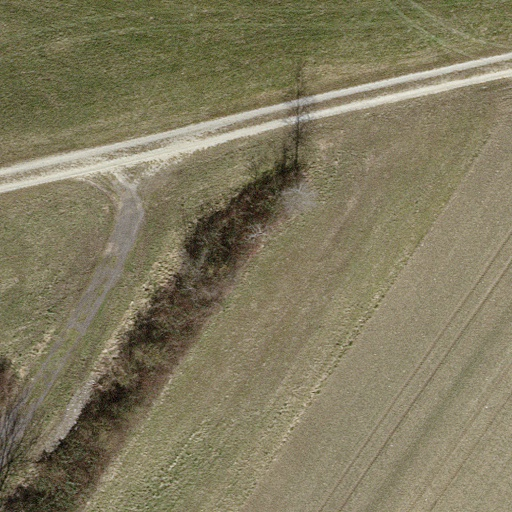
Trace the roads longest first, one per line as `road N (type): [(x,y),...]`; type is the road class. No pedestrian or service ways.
road 1 (track): [(0,183),(511,64)]
road 2 (track): [(0,449),(102,281),(154,150)]
